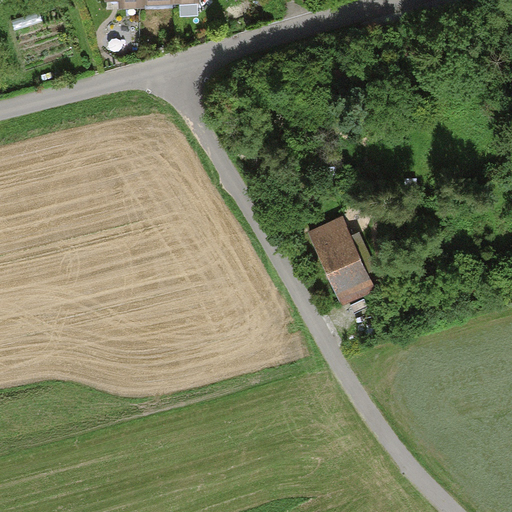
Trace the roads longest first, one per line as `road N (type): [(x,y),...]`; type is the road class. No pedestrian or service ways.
road 1 (unclassified): [(166,68),(401,457),(454,511)]
road 2 (unclassified): [(166,68),(400,0)]
road 3 (unclassified): [(0,113),(166,68)]
